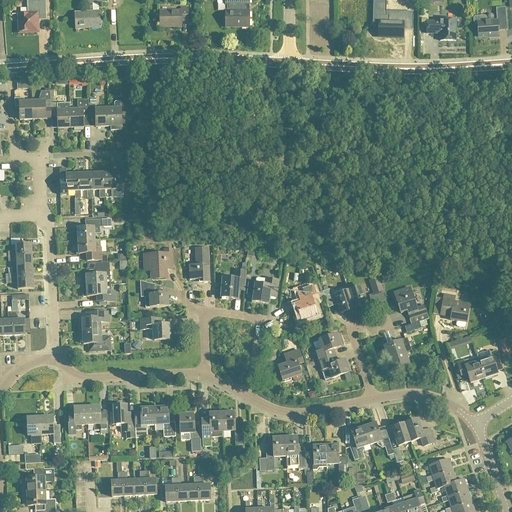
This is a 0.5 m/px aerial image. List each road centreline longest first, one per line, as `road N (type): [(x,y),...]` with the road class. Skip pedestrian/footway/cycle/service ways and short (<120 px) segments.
road 1 (residential): [(0,69),(129,59),(289,62)]
road 2 (residential): [(289,62),(414,70),(511,64)]
road 3 (tertiary): [(207,376),(83,378),(55,359)]
road 4 (residential): [(42,211),(50,225),(55,359)]
road 5 (tertiary): [(373,398),(294,413),(248,396)]
